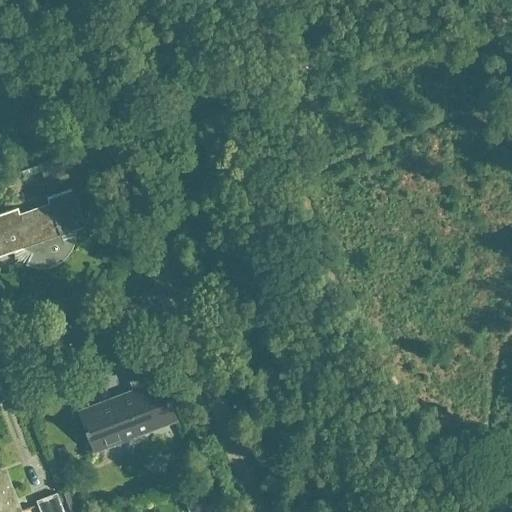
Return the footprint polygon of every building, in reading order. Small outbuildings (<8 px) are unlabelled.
[(75,176),(65,156),(21,172),(23,178),(41,172),(46,187),(75,176)] [(17,209),(0,214),(0,256),(23,249),(30,253),(25,263),(30,266),(35,267),(41,267),(46,267),(52,266),(57,263),(61,260),(66,256),(69,252),(71,247),(73,242),(74,237),(74,231),(83,228),(70,190),(45,199),(47,204),(49,211),(21,221),(19,214),(17,209)] [(133,394),(109,403),(100,406),(100,405),(78,413),(92,451),(136,434),(136,435),(140,434),(139,432),(175,419),(160,380),(155,382),(143,351),(120,359),(133,394)] [(143,454),(140,471),(156,474),(159,457),(143,454)] [(17,511),(3,472),(0,473),(0,511),(17,511)] [(192,511),(213,504),(202,477),(178,486),(188,511),(192,511)] [(75,511),(68,492),(61,495),(67,511),(75,511)] [(63,511),(56,494),(35,502),(39,511),(63,511)]
